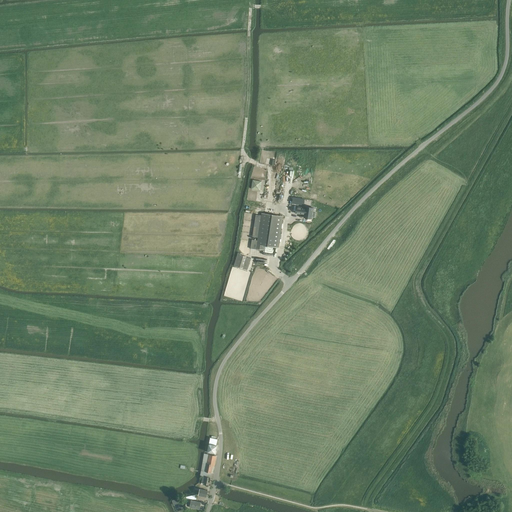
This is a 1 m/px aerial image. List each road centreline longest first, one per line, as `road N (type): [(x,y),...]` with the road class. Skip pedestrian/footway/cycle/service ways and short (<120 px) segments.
road 1 (unclassified): [(207,511),(223,362),(366,195),(490,90),(506,58),(509,0)]
road 2 (unknown): [(363,508),(443,382),(446,333),(420,302),(417,280),(511,101)]
road 3 (track): [(250,7),(243,149),(230,212)]
road 4 (track): [(242,156),(267,166),(264,202),(286,214),(273,268),(290,283)]
